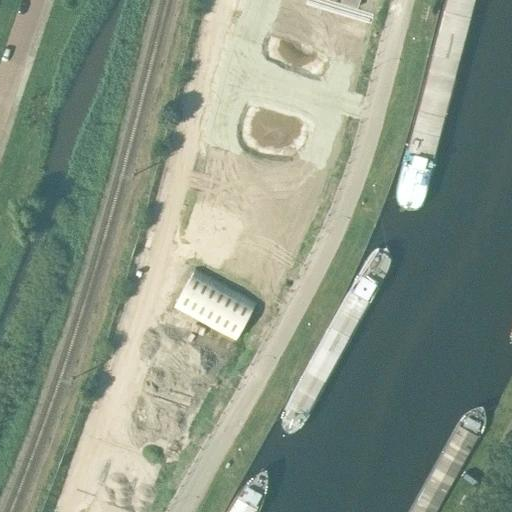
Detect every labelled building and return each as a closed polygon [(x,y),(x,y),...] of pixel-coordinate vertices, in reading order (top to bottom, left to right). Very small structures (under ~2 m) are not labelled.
[(233,37),(220,88),(240,93),(253,42),(233,37)] [(253,42),(240,93),(260,98),(273,47),(253,42)] [(273,47),(260,98),(280,102),(282,92),(292,52),(273,47)] [(292,52),(282,92),(334,105),(344,65),(343,64),(343,65),(292,52)] [(220,88),(208,137),(228,142),(240,93),(220,88)] [(280,102),(277,112),(329,125),(334,105),(282,92),(280,102)] [(240,93),(228,142),(248,147),(260,98),(240,93)] [(260,98),(248,147),(267,152),(277,112),(280,102),(260,98)] [(277,112),(267,152),(318,165),(318,166),(319,166),(329,125),(277,112)] [(223,199),(220,216),(276,228),(278,217),(299,222),(307,187),(226,169),(224,176),(211,174),(204,209),(216,211),(219,198),(223,199)] [(194,209),(180,249),(213,267),(233,231),(194,209)] [(279,247),(287,232),(278,227),(270,242),(279,247)] [(233,231),(213,267),(259,292),(280,256),(279,255),(279,256),(233,231)] [(180,249),(166,288),(240,328),(259,292),(213,267),(180,249)] [(166,288),(152,328),(167,336),(158,353),(198,375),(208,358),(219,365),(219,366),(240,328),(166,288)] [(139,365),(125,405),(181,436),(202,398),(201,398),(201,399),(189,392),(198,375),(158,353),(148,370),(139,365)] [(125,405),(111,444),(161,471),(181,436),(125,405)] [(111,444),(97,483),(141,507),(140,508),(141,508),(161,471),(111,444)]
